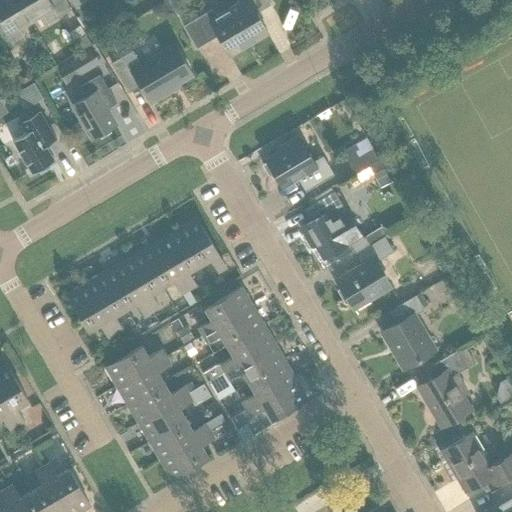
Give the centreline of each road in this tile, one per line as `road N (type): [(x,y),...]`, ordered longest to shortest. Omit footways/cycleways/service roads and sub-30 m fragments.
road 1 (residential): [(354,402),(201,134)]
road 2 (unclassified): [(201,134),(440,0)]
road 3 (unclassified): [(0,250),(201,134)]
road 4 (residential): [(354,402),(168,511)]
road 5 (residential): [(104,441),(0,270)]
road 6 (residential): [(421,511),(354,402)]
